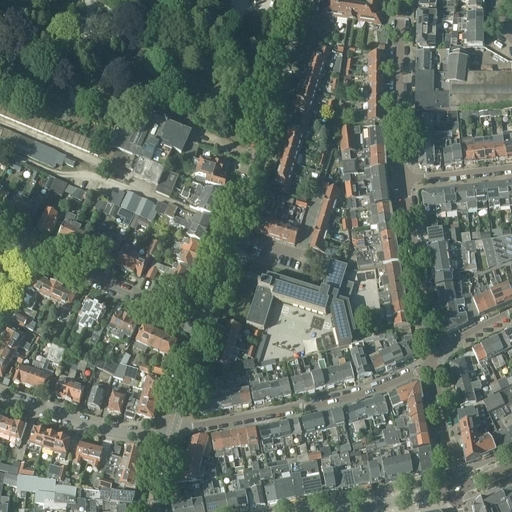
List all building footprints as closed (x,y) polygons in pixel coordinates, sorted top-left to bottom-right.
[(322,4),(320,17),(330,19),(331,18),(337,19),(339,3),(341,3),(341,0),(342,0),(327,0),(327,5),(322,4)] [(418,0),(418,8),(437,9),(437,2),(447,2),(447,12),(455,12),(456,4),(461,5),(461,3),(461,0),(418,0)] [(468,9),(477,10),(483,11),(484,0),(461,0),(461,3),(469,4),(468,9)] [(339,3),(337,19),(348,21),(351,22),(353,5),(351,5),(350,5),(341,3),(339,3)] [(367,7),(365,23),(374,24),(374,25),(380,26),(382,26),(383,13),(379,13),(380,5),(381,5),(380,5),(372,4),(367,3),(366,3),(367,3),(366,7),(367,7)] [(353,5),(351,22),(354,22),(365,24),(367,7),(366,7),(356,5),(353,5)] [(443,23),(448,23),(453,23),(453,20),(453,18),(443,18),(443,19),(436,18),(436,13),(430,13),(418,12),(418,22),(443,23)] [(315,16),(313,16),(310,29),(317,31),(321,18),(315,16)] [(458,26),(483,26),(483,16),(467,16),(467,20),(453,20),(453,23),(452,26),(458,26)] [(443,23),(418,22),(417,30),(441,31),(441,27),(443,27),(443,23)] [(467,35),(483,35),(483,26),(458,26),(458,32),(467,32),(467,35)] [(417,30),(417,39),(443,40),(443,31),(441,31),(417,30)] [(467,47),(483,46),(483,35),(467,35),(461,35),(461,41),(467,41),(467,47)] [(443,40),(417,39),(416,48),(434,49),(434,44),(442,45),(443,40)] [(309,65),(308,66),(324,71),(328,58),(329,58),(330,52),(322,49),(321,55),(312,52),(309,65)] [(448,66),(449,58),(450,51),(443,52),(436,52),(436,55),(439,57),(439,65),(438,65),(448,66)] [(450,86),(451,113),(511,108),(511,76),(468,76),(470,56),(452,53),(452,59),(449,58),(448,66),(447,76),(446,85),(450,86)] [(368,60),(368,66),(385,66),(385,55),(369,55),(368,60)] [(438,65),(438,63),(437,63),(437,60),(431,60),(431,55),(416,55),(416,62),(416,65),(438,65)] [(416,65),(415,74),(447,76),(448,66),(438,65),(416,65)] [(308,66),(305,77),(321,82),(324,71),(308,66)] [(368,66),(368,77),(385,78),(385,76),(385,73),(385,66),(368,66)] [(450,86),(446,85),(447,76),(415,74),(415,115),(451,113),(450,86)] [(305,78),(302,88),(318,92),(319,87),(321,82),(305,77),(305,78)] [(368,77),(368,89),(384,89),(384,83),(385,80),(385,78),(368,77)] [(301,91),(299,98),(315,103),(318,92),(302,88),(301,91)] [(368,89),(368,100),(384,100),(384,99),(384,95),(384,89),(368,89)] [(296,107),(295,112),(295,113),(303,115),(302,120),(310,122),(312,116),(311,116),(314,107),(315,104),(315,103),(299,98),(298,98),(297,102),(296,107)] [(368,100),(368,111),(384,112),(384,105),(384,102),(384,100),(368,100)] [(8,107),(3,104),(0,110),(0,116),(4,118),(8,107)] [(14,109),(8,107),(4,118),(9,120),(14,109)] [(19,111),(14,109),(9,120),(15,122),(19,111)] [(25,114),(19,111),(15,122),(20,125),(25,114)] [(368,111),(368,123),(384,123),(384,112),(368,111)] [(26,127),(30,116),(25,114),(20,125),(26,127)] [(470,120),(469,114),(461,114),(462,122),(470,121),(470,120)] [(36,118),(30,116),(26,127),(32,130),(36,118)] [(447,117),(448,125),(452,124),(457,124),(457,116),(447,117)] [(109,146),(108,148),(111,149),(113,150),(117,152),(123,154),(129,157),(132,158),(140,139),(139,139),(149,117),(124,125),(119,137),(114,135),(109,146)] [(139,139),(140,139),(161,148),(164,142),(176,147),(178,141),(184,142),(188,133),(191,134),(192,133),(190,133),(168,124),(167,123),(167,124),(149,117),(139,139)] [(41,121),(36,118),(32,130),(37,132),(41,121)] [(416,119),(417,129),(433,128),(441,128),(440,122),(432,123),(432,118),(416,119)] [(288,135),(287,139),(303,144),(304,139),(307,130),(308,131),(309,126),(310,122),(302,120),(301,123),(299,127),(291,125),(289,131),(288,135)] [(47,123),(41,121),(37,132),(43,134),(47,123)] [(47,136),(52,125),(47,123),(43,134),(47,136)] [(57,127),(52,125),(47,136),(52,138),(57,127)] [(63,130),(57,127),(52,138),(58,141),(63,130)] [(352,128),(338,130),(341,154),(349,153),(355,152),(352,128)] [(417,129),(417,139),(441,138),(441,132),(433,133),(433,128),(417,129)] [(5,129),(0,139),(0,145),(55,169),(56,166),(61,155),(55,153),(56,151),(5,129)] [(68,132),(63,130),(58,141),(63,143),(68,132)] [(363,132),(362,133),(363,141),(385,140),(384,131),(363,132)] [(74,134),(68,132),(63,143),(69,146),(74,134)] [(511,133),(503,135),(503,139),(506,160),(511,159),(511,133)] [(79,137),(74,134),(69,146),(75,148),(79,137)] [(80,150),(85,139),(79,137),(75,148),(80,150)] [(417,139),(418,149),(434,148),(434,144),(441,144),(441,138),(417,139)] [(91,142),(85,139),(80,150),(86,153),(91,142)] [(140,139),(132,158),(135,159),(136,159),(165,171),(171,159),(174,152),(175,153),(182,156),(187,144),(184,142),(178,141),(176,147),(164,142),(161,148),(140,139)] [(284,149),(284,150),(300,155),(300,153),(303,144),(287,139),(286,139),(287,139),(284,149)] [(493,140),(496,162),(498,161),(506,160),(503,139),(493,140)] [(385,140),(363,141),(363,152),(385,150),(385,140)] [(483,143),(485,163),(492,162),(496,162),(493,140),(483,141),(483,143)] [(451,142),(453,166),(463,165),(461,149),(457,149),(456,141),(451,142)] [(96,144),(91,142),(86,153),(92,155),(96,144)] [(443,151),(445,167),(453,166),(451,142),(446,142),(447,151),(443,151)] [(463,149),(464,165),(472,164),(475,164),(473,144),(473,142),(466,143),(467,149),(463,149)] [(473,144),(475,164),(478,164),(478,163),(485,163),(483,143),(473,144)] [(103,147),(96,144),(92,155),(98,158),(103,147)] [(198,170),(225,178),(226,176),(225,175),(228,167),(224,166),(224,165),(215,163),(215,164),(201,159),(200,162),(195,160),(199,146),(187,144),(182,156),(181,160),(193,164),(191,168),(198,171),(198,170)] [(111,149),(105,147),(100,159),(106,161),(111,149)] [(418,149),(418,160),(441,158),(441,156),(440,156),(440,153),(434,153),(434,148),(418,149)] [(113,150),(111,149),(106,161),(112,164),(117,152),(113,150)] [(284,150),(281,161),(297,165),(300,155),(284,150)] [(363,155),(361,155),(361,156),(361,161),(364,161),(386,160),(385,150),(363,152),(363,155)] [(123,154),(117,152),(112,164),(118,166),(123,154)] [(182,156),(175,153),(172,159),(180,162),(181,160),(182,156)] [(349,153),(341,154),(342,162),(350,162),(349,153)] [(129,157),(123,154),(118,166),(124,169),(129,157)] [(61,155),(56,166),(62,169),(64,164),(67,158),(61,155)] [(132,158),(129,157),(124,169),(130,171),(135,159),(132,158)] [(67,158),(64,164),(73,168),(76,162),(67,158)] [(441,158),(418,160),(419,168),(422,170),(435,169),(435,168),(441,168),(440,160),(441,159),(441,158)] [(165,171),(136,159),(135,159),(130,171),(135,173),(133,177),(158,188),(155,194),(169,200),(178,177),(165,171)] [(386,160),(364,161),(365,170),(386,169),(386,160)] [(280,163),(277,171),(294,176),(296,167),(297,165),(281,161),(280,163)] [(350,162),(342,162),(344,176),(349,175),(357,174),(357,172),(358,172),(358,170),(357,170),(357,161),(350,162)] [(224,180),(225,178),(198,170),(198,171),(196,177),(207,181),(206,184),(224,190),(226,188),(228,184),(227,181),(224,180)] [(276,177),(273,185),(282,188),(280,193),(289,196),(291,189),(290,189),(292,181),(294,176),(277,171),(276,177)] [(366,178),(360,179),(361,184),(369,183),(371,183),(388,181),(388,180),(386,171),(366,174),(366,178)] [(36,183),(36,182),(39,177),(40,175),(34,172),(30,180),(36,183)] [(44,190),(51,193),(56,181),(50,178),(44,190)] [(68,186),(56,181),(51,193),(63,198),(68,186)] [(351,185),(345,186),(346,193),(347,201),(348,201),(352,200),(355,200),(359,199),(358,190),(370,188),(370,190),(389,188),(388,181),(371,183),(369,183),(361,184),(351,185)] [(324,203),(337,207),(342,192),(329,188),(330,185),(324,183),(322,189),(328,191),(326,198),(325,198),(324,203)] [(508,185),(498,186),(500,208),(510,207),(508,185)] [(500,208),(498,186),(487,187),(489,210),(500,208)] [(217,203),(218,204),(220,203),(221,200),(220,198),(220,196),(198,187),(196,191),(194,197),(216,207),(217,203)] [(485,187),(475,188),(477,212),(487,211),(486,204),(487,204),(485,187)] [(5,190),(0,188),(0,210),(1,211),(9,195),(4,193),(5,190)] [(389,188),(370,190),(371,197),(372,197),(389,195),(390,195),(389,188)] [(477,212),(475,188),(465,189),(468,213),(477,212)] [(468,216),(468,213),(465,189),(455,191),(457,213),(457,214),(462,213),(463,219),(467,218),(466,216),(468,216)] [(85,194),(76,190),(72,198),(81,202),(85,194)] [(455,191),(448,191),(444,192),(447,214),(457,213),(455,191)] [(117,198),(113,206),(119,209),(126,195),(120,192),(117,198)] [(126,195),(119,209),(133,215),(141,199),(127,192),(126,195)] [(276,194),(271,193),(266,192),(265,197),(275,200),(276,194)] [(444,192),(433,193),(436,215),(447,214),(444,192)] [(107,193),(103,202),(113,206),(117,198),(107,193)] [(425,210),(425,217),(436,215),(433,193),(424,194),(422,196),(424,210),(425,210)] [(371,197),(365,198),(366,207),(391,205),(389,195),(372,197),(371,197)] [(216,207),(194,197),(192,202),(191,202),(189,207),(196,210),(212,217),(212,216),(213,217),(217,210),(215,209),(216,207)] [(15,218),(20,220),(28,202),(23,200),(22,200),(21,201),(16,199),(8,215),(9,215),(9,217),(12,218),(14,217),(15,218)] [(142,199),(141,199),(133,215),(147,221),(152,211),(153,211),(155,205),(142,199)] [(93,210),(101,213),(106,203),(98,200),(93,210)] [(28,202),(20,220),(23,221),(23,222),(24,222),(25,224),(27,225),(29,225),(29,224),(30,225),(39,205),(33,202),(32,204),(28,202)] [(112,206),(106,203),(101,213),(107,216),(112,206)] [(164,216),(168,208),(156,203),(155,205),(153,211),(157,213),(164,216)] [(259,218),(254,232),(254,233),(264,236),(270,216),(268,216),(267,220),(260,218),(264,205),(256,203),(252,215),(259,218)] [(323,209),(320,219),(330,222),(332,217),(334,217),(337,207),(324,203),(322,209),(323,209)] [(169,205),(168,208),(164,216),(173,220),(177,209),(169,205)] [(370,214),(367,214),(368,220),(370,219),(392,216),(390,207),(369,210),(370,214)] [(132,215),(119,209),(116,215),(124,219),(121,224),(127,227),(132,215)] [(44,232),(50,235),(59,216),(46,210),(37,228),(39,229),(38,231),(43,234),(44,232)] [(152,223),(157,213),(153,211),(152,211),(147,221),(152,223)] [(64,241),(69,243),(79,223),(78,223),(81,217),(77,215),(75,217),(65,212),(61,220),(66,222),(58,238),(59,239),(59,240),(63,242),(64,241)] [(147,228),(149,223),(134,216),(129,227),(134,229),(137,223),(147,228)] [(184,225),(205,233),(206,234),(208,230),(212,232),(214,226),(210,225),(211,223),(194,216),(191,221),(187,219),(184,225)] [(264,236),(274,239),(279,224),(272,221),(273,217),(270,216),(264,236)] [(368,220),(367,220),(368,226),(369,226),(370,229),(393,226),(392,216),(370,219),(368,220)] [(328,227),(330,222),(320,219),(316,229),(314,234),(328,239),(331,228),(328,227)] [(180,234),(202,244),(203,243),(205,242),(206,239),(205,237),(206,234),(205,233),(184,225),(177,221),(174,227),(182,230),(180,234)] [(274,239),(284,242),(291,223),(288,222),(287,226),(279,224),(274,239)] [(82,225),(79,223),(69,243),(74,245),(74,247),(77,249),(79,248),(86,234),(85,233),(86,231),(80,229),(82,225)] [(291,223),(284,242),(295,245),(300,230),(292,228),(293,223),(291,223)] [(355,231),(351,231),(352,240),(352,241),(374,238),(395,235),(393,226),(370,229),(370,233),(356,235),(355,231)] [(98,229),(87,252),(88,252),(88,254),(91,255),(93,254),(98,257),(106,240),(109,234),(98,229)] [(438,230),(428,232),(427,232),(429,246),(448,243),(446,229),(438,230)] [(459,231),(452,232),(453,246),(458,245),(460,245),(459,231)] [(461,245),(466,244),(471,243),(471,241),(470,235),(470,233),(460,235),(461,245)] [(106,240),(98,257),(102,258),(103,260),(106,262),(108,261),(113,252),(117,243),(119,239),(109,234),(106,240)] [(310,249),(310,250),(324,254),(328,239),(314,234),(313,240),(311,247),(310,249)] [(374,238),(352,241),(353,249),(354,249),(355,251),(369,248),(369,247),(365,248),(365,245),(373,244),(373,248),(396,244),(395,235),(374,238)] [(511,236),(491,240),(498,266),(511,260),(511,236)] [(175,249),(197,259),(198,257),(199,257),(203,249),(192,244),(183,240),(180,245),(175,243),(173,248),(175,249)] [(490,240),(481,241),(483,249),(488,269),(497,266),(498,266),(491,240),(490,240)] [(136,256),(128,273),(135,277),(136,276),(140,278),(148,262),(150,256),(155,259),(160,247),(161,245),(153,241),(145,260),(143,259),(136,256)] [(117,243),(113,252),(117,254),(121,245),(117,243)] [(369,248),(355,251),(356,261),(398,253),(396,244),(373,248),(372,248),(373,251),(370,252),(369,248)] [(453,246),(430,250),(431,259),(459,255),(458,245),(453,246)] [(125,246),(116,266),(120,268),(120,269),(128,273),(136,256),(129,252),(130,249),(125,246)] [(177,262),(193,270),(197,262),(196,261),(197,259),(175,249),(173,254),(179,257),(177,262)] [(398,253),(356,261),(357,268),(376,266),(399,262),(398,253)] [(459,255),(431,259),(433,268),(461,264),(459,255)] [(247,324),(247,325),(264,331),(274,299),(326,315),(327,312),(330,313),(339,347),(353,344),(353,343),(358,342),(356,334),(349,302),(354,284),(343,281),(348,268),(331,262),(321,292),(313,289),(285,281),(284,282),(270,277),(269,277),(267,277),(268,277),(266,283),(261,281),(259,289),(258,288),(247,324)] [(158,270),(165,274),(185,283),(186,281),(187,282),(191,273),(175,266),(173,271),(153,263),(152,264),(151,267),(158,270)] [(461,264),(433,268),(434,278),(462,273),(461,264)] [(379,278),(380,280),(401,276),(400,266),(378,269),(379,274),(380,278),(379,278)] [(151,267),(146,278),(153,281),(158,270),(151,267)] [(511,303),(511,295),(508,286),(503,289),(499,279),(507,277),(505,267),(492,271),(495,280),(495,281),(506,306),(511,303)] [(184,285),(185,283),(165,274),(160,284),(166,287),(165,289),(166,291),(171,293),(172,292),(173,290),(181,294),(185,286),(184,285)] [(29,291),(27,296),(33,299),(37,301),(39,295),(46,281),(43,279),(42,278),(42,277),(38,275),(37,276),(36,275),(28,291),(29,291)] [(380,291),(387,289),(403,286),(401,276),(380,280),(379,280),(380,285),(379,285),(380,291)] [(448,277),(435,279),(436,289),(461,285),(460,276),(448,277)] [(494,293),(491,294),(497,309),(506,306),(495,281),(495,280),(490,282),(494,293)] [(50,301),(58,285),(56,285),(56,283),(53,282),(51,283),(50,282),(50,283),(46,281),(39,295),(50,301)] [(58,285),(50,301),(57,304),(54,309),(59,311),(68,291),(64,289),(65,289),(63,288),(63,287),(60,285),(58,286),(58,285)] [(470,302),(473,301),(471,295),(463,297),(461,285),(436,289),(438,298),(455,295),(456,302),(458,302),(459,304),(470,302)] [(488,313),(497,309),(491,294),(486,296),(482,285),(478,286),(480,290),(479,290),(488,313)] [(379,295),(379,300),(405,296),(403,286),(387,289),(388,293),(379,295)] [(476,310),(479,316),(488,313),(479,290),(475,292),(474,292),(475,294),(471,295),(473,301),(476,310)] [(71,292),(68,291),(59,311),(55,319),(59,321),(60,319),(61,319),(64,312),(70,315),(79,296),(78,295),(77,294),(74,292),(73,293),(71,292)] [(455,295),(438,298),(439,307),(459,304),(458,302),(456,302),(455,295)] [(405,296),(379,300),(380,305),(385,304),(385,305),(390,304),(390,308),(390,309),(406,306),(405,296)] [(80,340),(85,328),(97,305),(89,301),(86,302),(79,317),(77,322),(77,328),(73,337),(80,340)] [(459,304),(439,307),(441,316),(476,310),(473,301),(470,302),(459,304)] [(17,315),(13,322),(24,327),(27,320),(29,317),(35,305),(31,303),(24,318),(17,315)] [(104,329),(99,326),(106,311),(105,308),(97,305),(85,328),(86,329),(87,328),(92,330),(92,331),(95,333),(94,335),(93,335),(90,343),(95,346),(99,338),(100,338),(104,329)] [(384,309),(386,319),(408,316),(406,306),(390,309),(390,308),(384,309)] [(476,310),(441,316),(442,326),(467,322),(466,320),(473,319),(479,316),(476,310)] [(112,338),(117,341),(128,319),(125,317),(125,318),(124,317),(123,315),(121,314),(119,315),(118,314),(110,330),(108,335),(112,337),(112,338)] [(408,316),(386,319),(386,321),(387,321),(388,325),(393,324),(394,329),(410,326),(408,316)] [(27,320),(24,327),(33,332),(36,325),(34,323),(35,320),(29,317),(27,320)] [(131,320),(128,319),(117,341),(127,345),(130,340),(138,324),(137,323),(136,321),(134,320),(132,321),(131,320)] [(474,322),(473,319),(466,320),(467,322),(442,326),(444,333),(446,335),(447,335),(460,329),(474,322)] [(238,338),(242,328),(226,323),(223,333),(238,338)] [(143,326),(135,342),(147,348),(148,348),(155,332),(149,329),(149,327),(146,326),(145,327),(143,326)] [(11,328),(5,338),(5,339),(20,347),(27,352),(30,346),(22,341),(25,336),(11,328)] [(155,332),(148,348),(159,354),(167,337),(165,336),(165,335),(161,333),(160,334),(155,332)] [(238,338),(223,333),(220,344),(235,348),(238,338)] [(511,351),(504,335),(496,339),(504,354),(508,352),(511,358),(511,357),(511,351)] [(262,336),(254,363),(258,364),(266,337),(262,336)] [(167,337),(159,354),(164,356),(164,357),(170,360),(178,344),(177,342),(167,337)] [(391,349),(387,351),(394,366),(403,362),(397,348),(397,347),(398,347),(393,338),(387,341),(391,349)] [(5,339),(0,348),(0,349),(14,357),(17,359),(19,355),(16,353),(20,347),(5,339)] [(56,339),(53,345),(59,348),(61,342),(56,339)] [(413,358),(415,355),(412,339),(404,340),(400,342),(401,345),(398,347),(397,347),(397,348),(403,362),(413,358)] [(496,339),(488,343),(501,369),(506,367),(500,356),(504,354),(496,339)] [(373,343),(385,370),(394,366),(387,351),(384,353),(381,348),(378,349),(378,347),(381,346),(379,342),(373,343)] [(362,343),(349,346),(359,380),(372,376),(367,361),(362,343)] [(367,354),(376,374),(385,370),(373,343),(369,344),(371,351),(373,350),(373,351),(367,354)] [(501,369),(488,343),(481,347),(489,362),(491,361),(496,371),(501,369)] [(235,348),(220,344),(217,354),(237,360),(237,357),(233,356),(235,348)] [(47,361),(36,390),(39,391),(39,392),(47,394),(54,374),(47,372),(51,363),(53,364),(53,365),(60,368),(66,352),(59,348),(53,345),(49,353),(47,361)] [(480,366),(479,366),(482,371),(485,377),(490,375),(487,369),(491,367),(489,362),(481,347),(473,351),(473,352),(480,366)] [(0,362),(8,367),(14,357),(0,349),(0,362)] [(237,360),(217,354),(214,364),(223,367),(222,371),(227,372),(231,361),(236,362),(237,360)] [(320,354),(317,355),(318,360),(318,362),(319,364),(325,389),(335,387),(331,371),(327,372),(326,366),(324,367),(323,362),(323,361),(320,354)] [(473,367),(469,354),(464,357),(465,360),(452,363),(451,363),(449,367),(451,373),(472,368),(473,367)] [(125,355),(120,365),(126,367),(131,358),(125,355)] [(30,371),(25,386),(36,390),(47,361),(43,359),(41,365),(34,362),(30,371)] [(335,370),(331,371),(335,387),(345,384),(339,362),(338,361),(338,359),(332,361),(335,370)] [(81,360),(78,371),(85,374),(87,368),(95,371),(96,368),(81,360)] [(302,360),(297,361),(299,367),(299,369),(302,378),(306,394),(315,392),(311,376),(309,367),(305,368),(302,360)] [(344,360),(339,362),(345,384),(354,382),(350,366),(349,363),(346,364),(344,360)] [(252,361),(242,364),(243,371),(254,368),(252,361)] [(297,361),(287,363),(289,369),(299,367),(297,361)] [(0,362),(0,376),(3,378),(9,367),(8,367),(0,362)] [(141,364),(139,371),(149,374),(151,367),(141,364)] [(314,375),(311,376),(315,392),(325,389),(319,364),(312,365),(314,375)] [(106,365),(103,371),(115,377),(117,371),(106,365)] [(115,377),(114,379),(123,382),(124,379),(128,367),(126,367),(120,365),(117,371),(115,377)] [(14,380),(13,382),(21,385),(25,386),(30,371),(19,366),(14,380)] [(451,373),(453,383),(469,378),(468,374),(477,372),(482,371),(479,366),(473,367),(472,368),(451,373)] [(128,367),(124,379),(128,380),(132,381),(135,382),(138,371),(128,367)] [(170,371),(155,367),(153,373),(168,378),(170,371)] [(296,380),(292,381),(296,397),(306,394),(302,378),(299,369),(293,371),(296,380)] [(62,399),(67,401),(74,381),(77,373),(71,371),(68,379),(62,377),(58,388),(55,396),(56,397),(57,398),(59,399),(61,398),(63,399),(62,399)] [(227,383),(233,382),(232,379),(236,378),(235,374),(226,376),(227,383)] [(286,374),(277,376),(282,399),(292,397),(286,374)] [(262,375),(257,376),(264,403),(273,401),(268,378),(263,380),(262,375)] [(257,383),(250,384),(254,405),(264,403),(257,376),(255,376),(256,380),(257,381),(257,383)] [(277,376),(268,378),(273,401),(282,399),(277,376)] [(510,386),(506,379),(505,377),(497,381),(502,390),(510,386)] [(141,390),(144,391),(161,396),(163,390),(165,390),(166,386),(165,385),(165,383),(148,378),(147,380),(145,379),(144,385),(143,385),(141,390)] [(469,378),(453,383),(456,392),(487,383),(486,381),(480,382),(479,378),(470,381),(469,378)] [(216,393),(221,393),(224,385),(221,385),(222,379),(213,380),(213,382),(210,382),(208,383),(206,390),(216,393)] [(77,382),(74,381),(67,401),(72,403),(72,402),(73,402),(72,404),(78,406),(79,404),(85,388),(76,386),(77,382)] [(493,394),(502,390),(497,381),(489,385),(492,391),(493,394)] [(239,392),(242,407),(252,406),(247,383),(240,384),(240,386),(238,386),(239,392)] [(417,384),(396,392),(400,402),(422,398),(420,385),(417,383),(417,384)] [(487,383),(456,392),(458,400),(473,396),(473,393),(482,391),(481,387),(487,385),(487,383)] [(234,384),(229,385),(233,409),(242,407),(239,392),(236,392),(234,384)] [(92,390),(88,407),(89,407),(89,409),(94,410),(95,409),(100,410),(104,396),(105,394),(107,389),(94,385),(92,390)] [(220,398),(220,401),(222,411),(233,409),(229,385),(225,386),(224,390),(224,394),(221,395),(220,398)] [(121,416),(121,415),(126,399),(120,397),(121,392),(115,390),(108,412),(114,413),(113,415),(119,417),(119,415),(121,416)] [(206,390),(203,399),(210,401),(210,403),(220,401),(220,398),(221,395),(221,393),(216,393),(206,390)] [(161,396),(144,391),(140,403),(158,408),(158,407),(159,407),(161,403),(160,402),(161,396)] [(495,397),(493,394),(492,391),(486,393),(488,401),(495,397)] [(511,400),(507,391),(499,395),(506,409),(509,416),(511,415),(511,416),(511,400)] [(396,392),(389,396),(391,404),(393,411),(392,411),(395,418),(399,416),(397,414),(399,413),(398,412),(399,412),(398,410),(403,408),(400,402),(396,392)] [(458,400),(460,409),(477,405),(482,402),(480,394),(473,396),(458,400)] [(495,397),(488,401),(483,404),(482,402),(477,405),(460,409),(461,415),(458,416),(459,426),(479,423),(481,422),(491,420),(489,417),(497,413),(506,409),(499,395),(495,397)] [(422,398),(400,402),(403,408),(403,407),(407,406),(408,410),(424,407),(422,398)] [(201,415),(222,411),(220,401),(210,403),(210,401),(203,399),(199,412),(201,415)] [(383,399),(373,401),(380,425),(385,424),(383,416),(388,414),(383,399)] [(152,420),(154,419),(158,408),(140,403),(130,400),(125,418),(134,420),(136,416),(152,420)] [(375,427),(380,425),(373,401),(363,404),(368,421),(373,419),(375,427)] [(363,404),(354,407),(361,431),(366,430),(364,422),(368,421),(363,404)] [(361,431),(354,407),(344,410),(349,426),(353,425),(356,433),(361,431)] [(404,419),(394,422),(395,426),(407,424),(406,420),(425,417),(424,407),(408,410),(409,415),(403,416),(404,419)] [(509,416),(506,409),(497,413),(503,424),(511,442),(511,421),(511,420),(509,416)] [(341,411),(331,413),(338,438),(347,436),(341,411)] [(338,438),(331,413),(322,416),(326,433),(330,432),(332,439),(333,439),(335,445),(339,444),(338,438)] [(493,426),(495,429),(505,449),(511,445),(511,442),(503,424),(497,413),(489,417),(491,420),(493,426)] [(322,416),(312,418),(318,442),(323,441),(321,434),(326,433),(322,416)] [(407,424),(395,426),(395,428),(398,439),(401,438),(400,432),(412,430),(427,428),(425,417),(406,420),(407,424)] [(318,442),(312,418),(302,421),(308,445),(318,442)] [(4,420),(0,431),(0,435),(10,439),(16,424),(12,422),(11,422),(10,421),(7,420),(6,420),(4,420)] [(485,427),(486,429),(493,426),(491,420),(481,422),(479,423),(459,426),(462,439),(477,436),(475,429),(485,427)] [(298,421),(288,423),(294,447),(299,445),(298,437),(302,436),(298,421)] [(16,424),(10,439),(17,441),(15,445),(20,447),(27,428),(21,426),(21,424),(18,423),(17,424),(16,424)] [(294,447),(288,423),(279,425),(284,446),(283,446),(284,449),(294,447)] [(279,425),(269,428),(274,450),(275,453),(277,452),(276,448),(283,446),(284,446),(279,425)] [(487,434),(496,453),(505,449),(495,429),(493,426),(486,429),(487,434)] [(487,434),(486,429),(485,427),(475,429),(477,436),(480,460),(481,460),(496,453),(487,434)] [(274,450),(269,428),(259,430),(263,445),(265,452),(274,450)] [(395,428),(382,432),(385,441),(386,447),(398,445),(400,445),(399,443),(399,441),(398,439),(395,428)] [(401,438),(398,439),(399,441),(401,441),(402,442),(413,440),(429,437),(427,428),(412,430),(400,432),(401,438)] [(42,450),(47,434),(45,433),(46,431),(40,429),(39,431),(34,430),(31,440),(30,446),(31,446),(30,451),(41,454),(42,450)] [(258,445),(255,430),(246,431),(251,457),(256,456),(254,446),(258,445)] [(246,431),(238,433),(241,448),(244,448),(245,458),(251,457),(246,431)] [(47,434),(42,450),(54,453),(59,437),(52,435),(52,434),(49,433),(48,434),(47,434)] [(238,433),(229,434),(234,460),(239,460),(237,449),(241,448),(238,433)] [(229,434),(221,436),(225,458),(227,457),(228,458),(232,457),(233,461),(234,460),(229,434)] [(225,458),(221,436),(212,437),(216,459),(225,458)] [(480,460),(477,436),(462,439),(463,446),(464,451),(466,462),(468,462),(469,464),(477,461),(480,460)] [(60,437),(59,437),(54,453),(61,456),(60,460),(65,461),(68,452),(71,441),(65,439),(64,438),(61,437),(60,437)] [(190,446),(188,454),(210,460),(210,458),(209,457),(210,455),(211,452),(211,451),(209,443),(208,441),(209,439),(209,438),(200,439),(193,440),(191,442),(190,446)] [(429,440),(403,445),(405,454),(409,454),(418,452),(430,449),(431,449),(429,440)] [(360,443),(352,445),(354,452),(362,449),(365,448),(363,442),(360,443)] [(82,464),(88,465),(93,447),(81,444),(77,460),(74,460),(72,465),(74,466),(74,467),(75,467),(73,473),(79,474),(81,468),(82,464)] [(400,445),(398,445),(399,450),(404,480),(413,478),(410,461),(409,454),(405,454),(403,445),(400,445)] [(93,466),(93,468),(92,471),(98,472),(99,467),(100,467),(104,450),(93,447),(88,465),(93,466)] [(115,447),(114,453),(113,457),(119,458),(121,449),(115,447)] [(329,447),(319,450),(319,453),(321,460),(329,458),(331,458),(329,447)] [(140,465),(142,465),(143,460),(144,460),(146,454),(145,454),(145,453),(129,448),(128,455),(125,454),(124,460),(140,465)] [(430,449),(418,452),(419,459),(422,476),(423,476),(432,474),(434,471),(434,468),(434,467),(432,456),(431,456),(430,449)] [(399,450),(390,452),(395,481),(404,480),(399,450)] [(108,456),(105,468),(138,477),(139,475),(140,475),(142,468),(140,467),(140,465),(124,460),(119,458),(113,457),(114,453),(110,452),(108,456)] [(390,452),(380,453),(382,463),(382,464),(385,482),(385,483),(395,481),(390,452)] [(319,453),(310,455),(311,462),(321,460),(319,453)] [(188,454),(185,462),(201,466),(202,464),(210,467),(212,460),(210,460),(188,454)] [(376,454),(367,455),(368,463),(369,470),(372,486),(373,486),(382,484),(382,483),(381,483),(385,482),(382,464),(382,463),(378,464),(376,454)] [(310,455),(296,458),(297,459),(298,464),(311,462),(310,455)] [(347,455),(338,457),(345,491),(354,489),(350,466),(347,455)] [(331,458),(329,458),(329,460),(336,493),(345,491),(338,457),(331,458)] [(419,459),(410,461),(413,478),(415,477),(421,475),(421,476),(422,476),(419,459)] [(329,460),(320,462),(327,494),(336,493),(329,460)] [(0,469),(0,471),(17,477),(19,468),(20,463),(14,462),(12,468),(1,465),(0,469)] [(185,462),(183,470),(199,475),(204,476),(205,473),(206,470),(204,470),(205,467),(201,466),(185,462)] [(316,463),(308,465),(314,497),(323,495),(319,479),(316,463)] [(356,464),(350,466),(354,489),(355,489),(355,488),(372,485),(372,486),(369,470),(368,463),(363,464),(365,471),(363,471),(363,467),(357,469),(356,464)] [(32,479),(34,473),(34,471),(27,470),(27,468),(28,465),(22,464),(20,468),(19,477),(32,479)] [(298,464),(289,466),(292,481),(293,484),(296,500),(304,499),(305,499),(302,482),(300,476),(298,466),(298,464)] [(308,465),(298,466),(300,476),(302,482),(305,499),(314,497),(308,465)] [(288,466),(280,468),(287,502),(295,500),(296,500),(293,484),(292,481),(289,466),(288,466)] [(50,467),(46,482),(64,485),(65,481),(65,480),(65,479),(60,478),(62,470),(50,467)] [(62,470),(60,478),(65,479),(68,469),(62,468),(62,470)] [(126,487),(136,490),(138,482),(137,482),(138,480),(139,480),(139,478),(138,477),(105,468),(104,474),(116,478),(115,484),(121,486),(122,487),(125,487),(126,487)] [(279,468),(271,469),(273,479),(275,487),(278,504),(287,502),(280,468),(279,468)] [(268,470),(260,471),(262,481),(265,480),(273,479),(271,469),(268,470)] [(181,478),(179,484),(179,485),(202,481),(212,479),(216,478),(216,474),(204,476),(199,475),(183,470),(182,472),(181,473),(180,476),(181,478)] [(249,473),(244,474),(248,495),(250,508),(254,508),(254,507),(255,507),(255,508),(266,506),(265,505),(263,492),(261,481),(262,481),(260,471),(259,471),(254,472),(249,473)] [(5,475),(3,484),(17,488),(18,477),(5,475)] [(17,488),(17,492),(26,493),(35,494),(36,494),(37,494),(45,495),(55,495),(65,496),(64,511),(67,511),(67,499),(67,496),(76,497),(77,489),(69,488),(63,487),(64,485),(46,482),(18,477),(17,488)] [(265,482),(264,484),(265,489),(268,505),(268,506),(278,504),(275,487),(273,479),(265,480),(266,482),(265,482)] [(102,482),(100,488),(108,490),(111,490),(114,483),(102,480),(102,482)] [(96,481),(93,490),(99,491),(100,488),(102,482),(96,481)] [(212,481),(202,483),(207,511),(218,511),(214,491),(212,481)] [(238,482),(234,483),(239,511),(248,509),(245,493),(240,493),(238,482)] [(229,496),(226,496),(228,511),(233,511),(239,511),(234,483),(233,483),(234,488),(228,489),(229,496)] [(76,497),(67,496),(67,499),(76,500),(80,501),(82,490),(77,489),(76,497)] [(102,490),(100,502),(106,503),(108,503),(108,504),(116,504),(132,506),(135,496),(134,496),(114,494),(115,491),(111,490),(108,490),(102,490)] [(219,490),(214,491),(218,511),(228,511),(226,496),(221,497),(219,490)] [(502,494),(510,511),(511,511),(511,493),(511,490),(502,494)] [(183,511),(183,505),(183,504),(180,491),(177,492),(175,497),(177,505),(173,506),(173,508),(173,509),(173,511),(183,511)] [(35,499),(35,504),(37,504),(45,505),(45,495),(37,494),(36,494),(35,494),(35,499)] [(510,511),(502,494),(487,500),(492,511),(510,511)] [(45,511),(55,511),(55,495),(45,495),(45,505),(45,511)] [(55,511),(64,511),(65,496),(55,495),(55,511)] [(186,504),(183,505),(183,511),(193,511),(191,495),(190,495),(190,496),(184,497),(186,504)] [(195,495),(191,495),(193,511),(203,511),(202,501),(197,502),(196,495),(195,495)] [(0,511),(8,511),(9,501),(10,499),(1,498),(1,499),(0,505),(0,511)] [(76,511),(76,500),(67,499),(67,511),(76,511)] [(80,501),(76,500),(76,511),(86,511),(86,501),(80,501)] [(475,504),(475,505),(474,508),(473,508),(473,511),(492,511),(487,500),(475,504)] [(100,502),(96,502),(96,511),(106,511),(106,503),(100,502)] [(108,503),(106,503),(106,511),(116,511),(116,504),(108,504),(108,503)]
